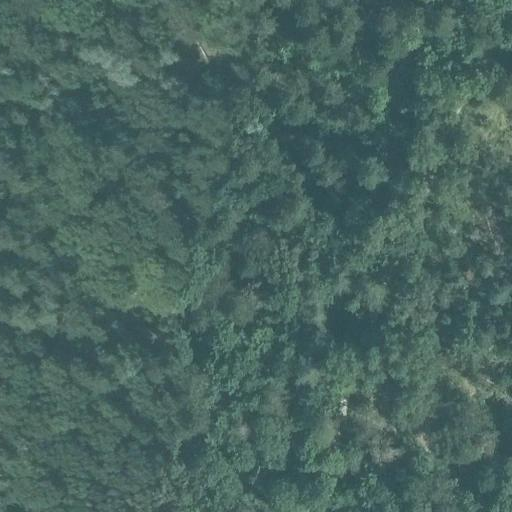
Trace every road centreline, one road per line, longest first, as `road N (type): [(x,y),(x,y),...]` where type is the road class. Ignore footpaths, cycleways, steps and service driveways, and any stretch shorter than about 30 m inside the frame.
road 1 (unknown): [(421,0),(383,183),(322,366),(290,373),(174,306),(125,293),(56,322),(16,330),(0,322)]
road 2 (unknown): [(475,511),(465,480),(371,392),(307,374)]
